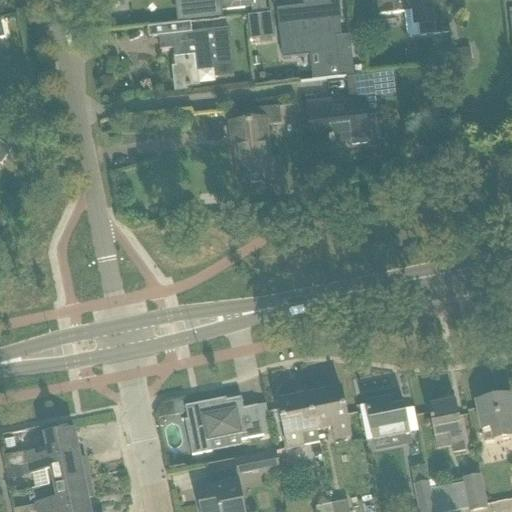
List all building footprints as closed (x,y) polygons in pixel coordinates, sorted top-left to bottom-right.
[(216,0),(218,12),(251,8),(252,16),(266,15),(264,0),(216,0)] [(303,7),(276,10),(282,60),(320,55),(321,69),(338,67),(339,79),(346,78),(354,77),(351,56),(349,36),(332,38),(331,23),(341,22),(338,0),(320,0),(321,2),(320,2),(303,4),(303,7)] [(375,0),(376,2),(378,16),(404,13),(406,35),(410,38),(449,34),(448,20),(445,0),(432,2),(432,0),(375,0)] [(252,16),(247,17),(250,41),(273,38),(270,14),(266,15),(252,16)] [(199,87),(199,85),(214,84),(213,80),(233,77),(228,30),(192,34),(191,24),(147,28),(148,39),(158,38),(160,51),(173,50),(177,89),(199,87)] [(466,49),(453,51),(456,72),(468,70),(466,49)] [(394,72),(374,75),(377,102),(397,100),(394,72)] [(331,102),(308,105),(312,144),(350,140),(350,146),(368,144),(365,116),(363,103),(349,104),(332,106),(331,102)] [(230,125),(233,147),(235,147),(239,184),(265,181),(266,184),(269,186),(279,185),(283,181),(281,161),(278,158),(269,159),(265,128),(281,126),(279,108),(233,113),(235,125),(230,125)] [(0,165),(1,166),(11,151),(0,143),(0,165)] [(340,390),(309,397),(316,432),(317,432),(333,429),(335,440),(350,437),(340,390)] [(475,402),(484,445),(511,439),(511,401),(511,395),(475,402)] [(316,432),(309,397),(278,403),(287,450),(319,444),(317,432),(316,432)] [(365,403),(373,443),(409,435),(404,406),(391,408),(389,398),(365,403)] [(226,399),(185,408),(187,421),(184,421),(192,457),(211,453),(209,441),(239,435),(240,441),(263,437),(257,407),(243,410),(241,399),(226,402),(226,399)] [(182,401),(175,403),(177,416),(185,415),(182,401)] [(451,447),(453,455),(466,452),(464,445),(455,401),(428,407),(434,438),(437,450),(451,447)] [(265,405),(257,407),(263,437),(272,435),(265,405)] [(19,467),(27,465),(79,454),(74,430),(43,436),(46,451),(25,455),(24,453),(1,457),(4,470),(5,470),(19,467)] [(234,461),(237,476),(263,471),(264,474),(280,471),(276,452),(234,461)] [(51,471),(54,486),(89,478),(86,463),(81,464),(79,454),(27,465),(29,476),(51,471)] [(19,467),(5,470),(7,479),(21,477),(19,467)] [(469,511),(475,511),(486,510),(479,476),(463,479),(464,484),(469,511)] [(48,511),(89,504),(87,496),(92,495),(89,478),(54,486),(57,501),(35,505),(36,507),(13,511),(12,511),(48,511)] [(244,511),(238,481),(195,489),(199,511),(244,511)] [(413,486),(418,511),(434,511),(430,491),(428,483),(413,486)] [(464,484),(430,491),(434,511),(461,511),(469,511),(464,484)] [(348,511),(347,501),(330,505),(331,511),(348,511)]
